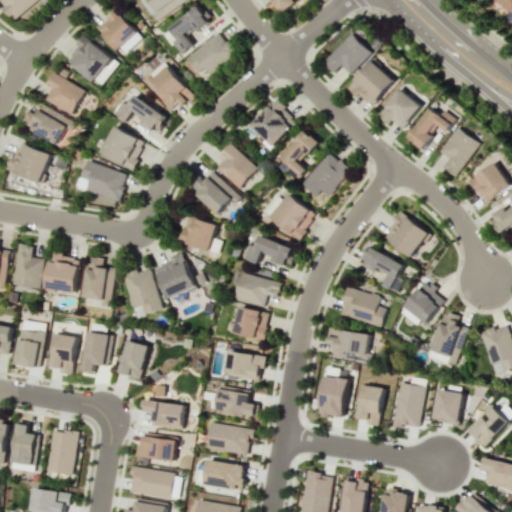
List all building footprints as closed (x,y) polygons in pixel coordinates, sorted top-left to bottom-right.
[(0,0),(0,2),(15,20),(36,0),(0,0)] [(142,0),(155,20),(187,0),(142,0)] [(272,0),(281,12),(298,0),(297,0),(272,0)] [(511,0),(496,0),(496,1),(511,11),(511,0)] [(200,28),(211,21),(207,13),(204,15),(199,7),(169,26),(176,38),(172,41),(180,52),(205,37),(200,28)] [(97,26),(122,55),(143,37),(117,8),(97,26)] [(323,62),(334,72),(341,65),(350,73),(370,50),(351,33),(323,62)] [(236,58),(222,34),(186,54),(199,79),(236,58)] [(65,59),(93,82),(96,78),(102,82),(119,63),(85,35),(65,59)] [(371,107),(396,80),(373,59),(349,86),(371,107)] [(170,108),(178,100),(184,106),(195,95),(167,65),(147,84),(170,108)] [(85,90),(54,72),(46,84),(52,87),(45,99),(71,114),(85,90)] [(392,119),(402,128),(422,106),(400,87),(377,114),(388,123),(392,119)] [(119,117),(127,122),(134,111),(144,117),(141,121),(157,132),(168,116),(135,94),(119,117)] [(29,129),(58,144),(71,119),(42,104),(29,129)] [(272,146),(297,122),(281,106),(276,111),(270,105),(251,124),(272,146)] [(436,122),(448,130),(457,118),(444,110),(441,115),(429,107),(409,138),(424,148),(433,135),(429,132),(436,122)] [(101,154),(133,168),(146,140),(113,126),(101,154)] [(479,140),(456,126),(441,152),(449,157),(443,168),(458,176),(479,140)] [(307,169),(300,162),(319,142),(306,130),(281,157),(301,176),(307,169)] [(41,182),(52,154),(19,141),(7,169),(41,182)] [(225,158),(216,167),(239,188),(257,167),(231,143),(221,153),(225,158)] [(321,189),(327,195),(350,170),(330,151),(301,183),(315,196),(321,189)] [(128,174),(87,160),(81,178),(88,180),(85,189),(119,201),(128,174)] [(485,202),(511,185),(495,162),(470,180),(485,202)] [(241,197),(211,170),(199,184),(203,188),(197,195),(218,213),(231,199),(235,203),(241,197)] [(317,215),(290,192),(270,216),(297,239),(317,215)] [(383,234),(411,257),(430,233),(402,210),(383,234)] [(181,243),(218,251),(220,243),(213,241),(217,222),(187,216),(181,243)] [(250,260),(258,263),(262,253),(273,257),(271,259),(289,265),(295,248),(259,234),(250,260)] [(33,257),(34,245),(18,243),(14,285),(40,288),(43,258),(33,257)] [(383,286),(397,292),(402,279),(398,277),(405,262),(368,247),(361,262),(378,269),(378,267),(389,272),(383,286)] [(0,287),(4,288),(9,250),(0,248),(0,287)] [(75,293),(81,257),(51,253),(45,288),(75,293)] [(168,299),(196,287),(182,253),(154,265),(168,299)] [(83,297),(111,301),(116,268),(103,266),(104,258),(89,255),(83,297)] [(161,309),(150,267),(123,274),(134,316),(161,309)] [(444,298),(433,292),(437,287),(423,279),(404,309),(428,324),(444,298)] [(339,313),(380,326),(386,308),(378,306),(381,297),(348,286),(339,313)] [(264,340),(271,314),(241,305),(234,332),(264,340)] [(430,353),(437,355),(436,357),(455,364),(468,326),(457,323),(459,316),(444,311),(430,353)] [(45,322),(21,320),(16,364),(40,367),(45,322)] [(13,325),(0,322),(0,352),(9,354),(13,325)] [(511,367),(511,338),(507,323),(481,332),(495,373),(511,367)] [(95,364),(108,366),(113,334),(88,331),(83,371),(94,372),(95,364)] [(50,366),(61,367),(60,372),(72,374),(78,336),(55,332),(50,366)] [(129,375),(129,377),(140,380),(149,345),(128,340),(120,372),(129,375)] [(267,355),(229,350),(226,375),(259,379),(260,367),(265,368),(267,355)] [(320,414),(343,418),(350,378),(326,375),(320,414)] [(419,427),(426,386),(400,382),(393,423),(419,427)] [(385,388),(361,384),(354,419),(378,423),(385,388)] [(216,410),(257,415),(258,404),(249,402),(250,389),(219,386),(216,410)] [(434,420),(460,423),(463,391),(437,389),(434,420)] [(186,405),(144,398),(142,410),(153,412),(151,424),(182,429),(186,405)] [(469,432),(484,447),(509,421),(493,406),(469,432)] [(10,421),(0,419),(0,462),(4,463),(10,421)] [(11,468),(35,471),(40,434),(28,432),(29,422),(18,421),(11,468)] [(207,449),(249,454),(252,427),(210,423),(207,449)] [(53,429),(48,471),(74,474),(78,432),(53,429)] [(137,456),(174,461),(177,437),(144,432),(142,446),(138,446),(137,456)] [(511,489),(511,463),(485,457),(482,469),(490,471),(487,483),(511,489)] [(245,463),(207,461),(205,486),(244,488),(245,463)] [(130,493),(171,497),(174,471),(133,467),(130,493)] [(301,511),(327,511),(333,475),(308,471),(301,511)] [(364,511),(368,482),(345,479),(341,511),(364,511)] [(381,511),(406,511),(410,493),(386,488),(381,511)] [(42,511),(64,511),(65,504),(70,504),(71,491),(33,489),(32,511),(42,511)] [(459,511),(496,511),(473,491),(456,509),(459,511)] [(127,508),(126,511),(165,511),(167,502),(136,498),(135,509),(127,508)] [(195,511),(238,511),(239,504),(197,500),(195,511)] [(443,511),(445,508),(419,503),(417,511),(443,511)]
